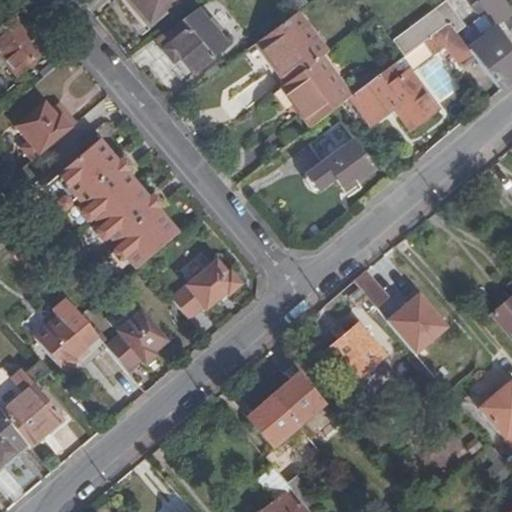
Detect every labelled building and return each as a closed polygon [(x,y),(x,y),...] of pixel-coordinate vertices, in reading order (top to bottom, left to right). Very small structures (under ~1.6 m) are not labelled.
[(119,0),(147,32),(166,16),(162,12),(175,0),(119,0)] [(495,26),(511,14),(511,12),(504,3),(502,0),(482,0),(478,3),(473,7),(479,15),(484,11),(495,26)] [(423,44),(435,35),(448,25),(458,18),(446,2),(391,42),(403,59),(423,44)] [(197,10),(154,42),(173,64),(180,59),(194,75),(228,46),(197,10)] [(255,45),(286,85),(320,59),(325,55),(295,15),(255,45)] [(448,25),(456,36),(466,28),(458,18),(448,25)] [(0,57),(16,76),(45,53),(15,19),(0,31),(0,57)] [(461,68),(474,59),(468,52),(456,36),(448,25),(435,35),(445,47),(461,68)] [(474,59),(499,94),(511,82),(511,58),(494,33),(468,52),(474,59)] [(435,35),(423,44),(432,56),(445,47),(435,35)] [(180,59),(173,64),(187,80),(194,75),(180,59)] [(286,85),(281,88),(312,128),(341,106),(351,99),(320,59),(286,85)] [(341,106),(361,133),(370,126),(371,127),(396,109),(412,131),(437,112),(408,74),(411,72),(401,61),(351,99),(341,106)] [(205,75),(209,80),(220,71),(217,66),(205,75)] [(77,125),(67,112),(59,119),(52,111),(51,112),(45,104),(16,129),(28,144),(21,150),(32,163),(77,125)] [(59,119),(67,112),(60,104),(52,111),(59,119)] [(351,141),(338,124),(307,146),(321,164),(304,176),(303,181),(311,191),(317,193),(333,181),(340,190),(352,181),(355,185),(371,173),(349,143),(351,141)] [(101,143),(45,190),(61,210),(74,198),(136,271),(179,235),(159,211),(162,208),(162,205),(157,199),(153,198),(150,201),(128,175),(131,173),(131,169),(126,163),(123,163),(120,165),(101,143)] [(352,181),(340,190),(343,193),(355,185),(352,181)] [(284,209),(295,217),(310,196),(299,188),(284,209)] [(226,298),(240,287),(228,273),(225,275),(214,262),(169,300),(187,322),(202,310),(204,312),(224,295),(226,298)] [(364,273),(353,283),(372,306),(384,296),(364,273)] [(511,282),(505,288),(511,295),(511,299),(491,317),(511,341),(511,282)] [(415,355),(448,326),(416,290),(383,318),(415,355)] [(23,347),(51,380),(81,354),(90,364),(106,351),(105,349),(65,302),(49,315),(53,321),(23,347)] [(106,351),(127,374),(140,363),(144,368),(155,358),(154,357),(167,345),(141,314),(139,315),(137,314),(127,322),(128,324),(116,334),(119,338),(105,349),(106,351)] [(357,327),(326,352),(352,384),(352,385),(356,390),(361,386),(357,380),(383,359),(357,327)] [(0,368),(0,415),(28,448),(62,420),(36,391),(21,372),(11,380),(1,368),(0,368)] [(287,384),(271,398),(296,427),(321,405),(299,380),(290,388),(287,384)] [(511,384),(511,383),(479,409),(505,441),(511,434),(511,384)] [(296,427),(271,398),(256,410),(259,414),(249,423),(270,448),(296,427)] [(0,466),(23,448),(0,421),(0,466)] [(286,485),(271,468),(256,480),(275,502),(290,490),(286,485)] [(299,474),(286,485),(290,490),(306,509),(319,498),(299,474)] [(290,490),(275,502),(262,511),(308,511),(306,509),(290,490)]
